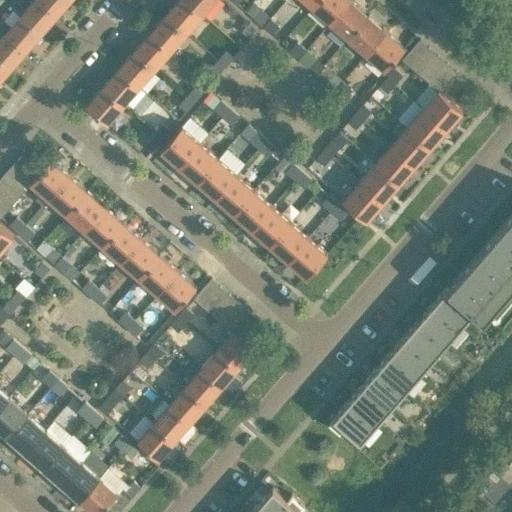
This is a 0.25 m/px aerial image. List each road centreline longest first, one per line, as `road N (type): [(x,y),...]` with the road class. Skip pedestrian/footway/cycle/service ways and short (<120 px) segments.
road 1 (residential): [(321,343),(41,96)]
road 2 (residential): [(321,343),(511,127)]
road 3 (residential): [(176,511),(321,343)]
road 4 (residential): [(511,86),(415,0)]
road 5 (residential): [(41,96),(124,0)]
